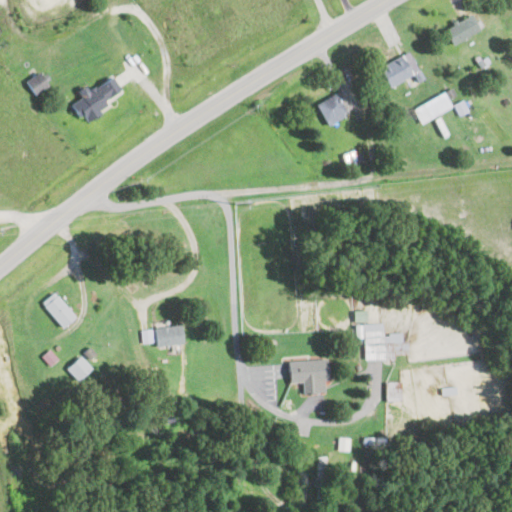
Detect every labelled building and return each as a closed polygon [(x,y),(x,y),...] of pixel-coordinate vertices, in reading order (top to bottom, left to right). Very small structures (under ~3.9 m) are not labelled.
[(442,28),(451,45),(479,30),(470,13),(442,28)] [(377,68),(388,88),(413,74),(402,54),(377,68)] [(25,79),(34,93),(50,83),(41,69),(25,79)] [(70,102),(83,122),(108,106),(104,100),(121,89),(112,75),(70,102)] [(347,115),(335,92),(315,102),(326,125),(347,115)] [(449,105),(441,92),(412,110),(420,123),(449,105)] [(39,301),(62,326),(75,315),(53,289),(39,301)] [(353,310),(353,320),(366,320),(365,309),(353,310)] [(381,323),(362,324),(363,345),(371,344),(371,357),(403,356),(403,334),(381,335),(381,323)] [(155,344),(181,343),(180,324),(154,325),(155,344)] [(152,342),(151,328),(140,328),(140,342),(152,342)] [(49,364),(56,358),(49,350),(43,356),(49,364)] [(92,366),(79,354),(65,368),(77,380),(92,366)] [(327,379),(326,358),(287,359),(287,381),(301,381),(301,393),(317,392),(317,379),(327,379)] [(386,398),(400,398),(400,381),(386,381),(386,398)] [(336,449),(348,450),(348,437),(337,436),(336,449)] [(325,455),(316,455),(316,476),(325,475),(325,455)]
